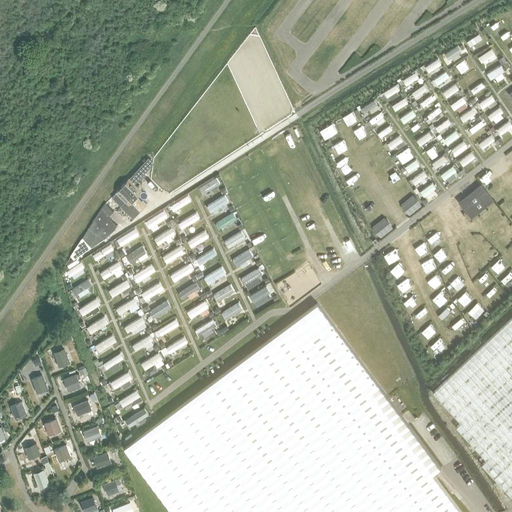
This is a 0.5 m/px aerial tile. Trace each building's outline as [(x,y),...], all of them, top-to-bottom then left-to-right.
[(490,29),(511,18),(511,12),(511,11),(487,24),(490,29)] [(480,33),(468,39),(470,44),(482,39),(480,33)] [(505,47),(511,42),(511,33),(501,41),(505,47)] [(459,45),(462,54),(468,51),(465,43),(459,45)] [(462,56),(458,46),(445,52),(449,62),(462,56)] [(479,56),(485,65),(498,56),(492,47),(479,56)] [(504,55),(499,58),(505,67),(510,64),(504,55)] [(429,71),(442,63),(439,57),(426,65),(429,71)] [(461,72),(469,67),(464,59),(456,64),(461,72)] [(507,74),(501,64),(489,71),(496,81),(507,74)] [(447,70),(434,78),(438,83),(450,76),(447,70)] [(403,78),(406,84),(419,77),(416,71),(403,78)] [(468,86),(478,79),(473,71),(463,77),(468,86)] [(474,93),(485,85),(482,81),(471,88),(474,93)] [(456,82),(443,90),(449,99),(462,91),(456,82)] [(424,83),(412,92),(418,99),(430,90),(424,83)] [(386,88),(390,99),(401,95),(397,85),(386,88)] [(491,107),(498,102),(492,93),(479,102),(483,107),(488,103),(491,107)] [(455,108),(467,99),(464,94),(451,103),(455,108)] [(424,105),(434,99),(432,95),(421,100),(424,105)] [(405,96),(393,103),(399,112),(410,105),(405,96)] [(365,113),(379,108),(376,100),(362,105),(365,113)] [(438,105),(428,116),(435,122),(444,111),(438,105)] [(409,122),(418,116),(412,107),(403,113),(409,122)] [(472,107),(459,116),(463,121),(476,113),(472,107)] [(505,115),(499,107),(489,113),(494,122),(505,115)] [(367,117),(369,124),(384,121),(383,113),(367,117)] [(448,118),(435,126),(440,134),(453,126),(448,118)] [(470,127),(472,132),(485,124),(483,119),(470,127)] [(509,130),(511,134),(511,122),(510,119),(496,128),(501,135),(509,130)] [(419,120),(408,128),(412,132),(422,124),(419,120)] [(331,137),(343,129),(338,121),(326,128),(331,137)] [(381,130),(387,138),(397,131),(391,122),(381,130)] [(350,131),(353,136),(360,132),(362,136),(369,133),(363,123),(350,131)] [(456,129),(443,138),(447,144),(460,134),(456,129)] [(417,138),(420,144),(433,137),(430,131),(417,138)] [(492,133),(479,142),(483,147),(495,139),(492,133)] [(371,135),(359,142),(362,148),(375,140),(371,135)] [(396,136),(387,142),(392,150),(401,144),(396,136)] [(331,143),(334,148),(346,142),(343,137),(331,143)] [(464,140),(451,148),(455,154),(468,146),(464,140)] [(402,163),(414,155),(408,146),(397,154),(402,163)] [(370,160),(383,152),(380,148),(367,156),(370,160)] [(350,149),(339,156),(343,162),(354,155),(350,149)] [(471,152),(460,158),(465,168),(476,161),(471,152)] [(438,169),(449,161),(443,154),(433,161),(438,169)] [(137,180),(155,161),(149,156),(131,175),(137,180)] [(416,158),(405,165),(410,172),(421,165),(416,158)] [(349,177),(364,169),(359,161),(345,169),(349,177)] [(458,175),(452,166),(442,172),(448,182),(458,175)] [(410,177),(414,185),(429,177),(425,170),(410,177)] [(396,172),(383,180),(387,186),(400,178),(396,172)] [(367,173),(356,180),(363,190),(374,183),(367,173)] [(199,184),(202,192),(221,183),(218,176),(199,184)] [(140,212),(146,205),(142,200),(141,201),(136,196),(141,191),(129,179),(116,192),(116,193),(112,197),(133,218),(139,211),(140,212)] [(429,197),(438,191),(432,182),(417,192),(421,198),(427,194),(429,197)] [(481,184),(458,202),(471,218),(494,200),(481,184)] [(371,203),(380,198),(375,189),(366,195),(371,203)] [(188,193),(170,204),(174,210),(192,198),(188,193)] [(207,203),(211,210),(229,201),(225,194),(207,203)] [(385,199),(373,206),(376,212),(388,205),(385,199)] [(88,229),(82,237),(91,246),(103,239),(113,230),(116,225),(108,216),(113,211),(105,202),(87,229),(88,229)] [(160,226),(157,221),(168,215),(164,209),(146,220),(152,230),(160,226)] [(197,211),(179,221),(182,227),(200,217),(197,211)] [(393,212),(381,220),(387,229),(399,221),(393,212)] [(215,220),(218,226),(237,219),(235,213),(215,220)] [(172,226),(155,237),(159,244),(176,232),(172,226)] [(121,244),(139,234),(136,227),(117,237),(121,244)] [(192,247),(209,236),(205,229),(187,240),(192,247)] [(225,240),(229,246),(246,236),(242,229),(225,240)] [(437,231),(429,238),(435,245),(442,237),(437,231)] [(107,254),(108,256),(116,253),(112,243),(93,251),(96,258),(107,254)] [(167,262),(185,251),(181,244),(163,255),(167,262)] [(140,258),(148,256),(145,246),(126,252),(129,261),(140,258)] [(214,247),(197,257),(200,263),(218,253),(214,247)] [(250,248),(233,257),(237,264),(254,255),(250,248)] [(104,278),(115,271),(117,275),(125,271),(119,260),(100,271),(104,278)] [(428,260),(420,265),(425,273),(433,268),(428,260)] [(86,270),(80,261),(67,270),(73,278),(86,270)] [(171,272),(174,279),(195,270),(192,263),(171,272)] [(133,272),(137,279),(156,271),(153,264),(133,272)] [(223,275),(227,272),(222,265),(204,276),(208,283),(222,274),(223,275)] [(261,281),(259,276),(263,273),(260,266),(242,276),(248,287),(261,281)] [(397,284),(405,293),(415,285),(407,276),(397,284)] [(113,296),(131,285),(126,278),(109,290),(113,296)] [(86,286),(92,283),(90,279),(72,287),(76,296),(88,291),(86,286)] [(141,292),(145,299),(164,287),(160,281),(141,292)] [(201,292),(195,282),(179,291),(182,297),(189,294),(191,297),(201,292)] [(232,283),(213,293),(217,300),(236,291),(232,283)] [(256,305),(272,296),(266,285),(250,294),(256,305)] [(441,304),(448,297),(442,290),(435,298),(441,304)] [(97,296),(79,308),(83,314),(101,302),(97,296)] [(130,307),(132,310),(140,305),(134,296),(117,308),(120,313),(130,307)] [(154,317),(172,306),(168,299),(150,310),(154,317)] [(187,310),(191,316),(209,306),(206,299),(187,310)] [(239,301),(222,312),(226,319),(244,308),(239,301)] [(468,311),(476,318),(485,309),(477,302),(468,311)] [(463,511),(433,472),(442,466),(317,303),(123,446),(172,511),(463,511)] [(420,323),(426,317),(420,310),(413,316),(420,323)] [(90,331),(110,323),(107,316),(87,323),(90,331)] [(125,324),(128,333),(147,325),(143,316),(125,324)] [(511,316),(433,392),(461,423),(456,427),(486,460),(482,464),(511,497),(511,316)] [(176,318),(154,330),(159,338),(180,325),(176,318)] [(195,328),(198,334),(203,331),(204,333),(218,326),(213,318),(195,328)] [(462,318),(454,323),(459,331),(467,326),(462,318)] [(422,330),(428,337),(436,331),(430,323),(422,330)] [(99,351),(117,340),(113,333),(95,344),(99,351)] [(136,349),(145,343),(147,347),(155,342),(149,333),(133,344),(136,349)] [(439,337),(432,344),(438,351),(445,344),(439,337)] [(70,363),(64,348),(53,352),(59,367),(70,363)] [(117,360),(124,357),(121,352),(103,362),(107,370),(119,364),(117,360)] [(157,366),(165,362),(160,352),(141,361),(145,368),(156,363),(157,366)] [(129,372),(104,383),(109,392),(133,381),(129,372)] [(81,386),(76,373),(63,378),(68,391),(81,386)] [(48,389),(42,374),(31,378),(37,394),(48,389)] [(115,410),(134,399),(136,402),(142,399),(137,389),(111,404),(115,410)] [(92,410),(88,400),(73,405),(77,415),(92,410)] [(26,413),(22,401),(10,405),(14,418),(26,413)] [(140,419),(142,422),(150,417),(146,407),(127,417),(131,423),(140,419)] [(61,431),(56,418),(44,422),(48,435),(61,431)] [(101,436),(97,425),(83,431),(87,442),(101,436)] [(40,455),(36,442),(24,447),(28,459),(40,455)] [(70,457),(66,445),(54,449),(58,461),(70,457)] [(111,463),(107,451),(93,457),(97,468),(111,463)] [(49,484),(44,469),(33,473),(38,488),(49,484)] [(119,491),(115,479),(103,483),(107,495),(119,491)] [(89,511),(97,509),(92,497),(80,502),(83,511),(89,511)]
